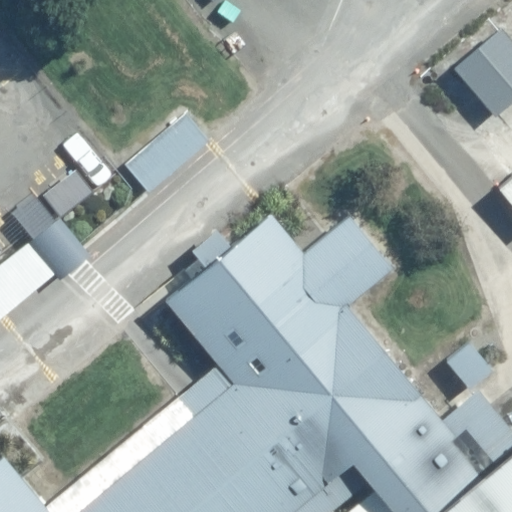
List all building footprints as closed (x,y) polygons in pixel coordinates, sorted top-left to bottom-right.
[(458,69),(494,112),(511,96),(511,43),(502,31),(458,69)] [(129,165),(150,190),(212,141),(191,115),(129,165)] [(511,200),(511,179),(501,189),(511,200)] [(494,454),(280,193),(172,281),(251,377),(84,511),(82,511),(17,433),(0,447),(0,511),(287,511),(372,443),(426,509),(494,454)] [(511,511),(511,451),(437,511),(511,511)]
